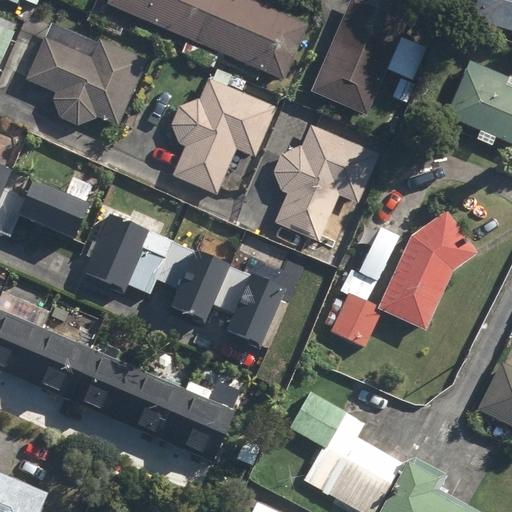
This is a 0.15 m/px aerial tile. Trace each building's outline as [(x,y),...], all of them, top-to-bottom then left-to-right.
[(313,24),(256,0),(112,0),(111,4),(288,81),(313,24)] [(362,0),(355,0),(315,92),(371,116),(391,70),(416,81),(431,48),(406,38),(413,22),(406,19),(412,6),(398,0),(370,0),(369,3),(362,0)] [(511,0),(481,0),(476,19),(511,29),(511,0)] [(0,82),(26,24),(0,12),(0,82)] [(55,23),(30,80),(59,92),(56,99),(64,117),(84,125),(100,118),(101,117),(123,126),(152,60),(104,39),(102,44),(55,23)] [(511,76),(475,61),(452,116),(511,141),(511,86),(510,86),(511,81),(511,76)] [(189,147),(177,176),(221,195),(241,149),(260,157),(281,108),(212,79),(203,99),(182,106),(176,125),(182,144),(189,147)] [(291,194),(278,222),(324,242),(344,195),(363,204),(384,154),(315,125),(306,146),(284,153),(277,172),(284,191),(291,194)] [(0,159),(0,214),(19,171),(4,161),(0,159)] [(97,203),(39,178),(24,214),(82,240),(91,219),(97,203)] [(383,306),(352,292),(334,332),(369,348),(386,311),(432,332),(458,272),(483,255),(451,211),(417,235),(383,306)] [(138,221),(114,214),(88,273),(130,291),(132,285),(153,294),(176,242),(155,233),(138,221)] [(224,256),(201,250),(177,305),(200,315),(198,319),(212,325),(238,265),(224,256)] [(279,279),(258,273),(233,329),(255,338),(253,343),(267,349),(294,288),(279,279)] [(239,412),(0,307),(0,367),(217,462),(239,412)] [(511,364),(505,361),(481,409),(511,424),(511,364)] [(421,457),(406,462),(360,437),(369,424),(315,391),(292,429),(326,450),(308,479),(362,511),(377,511),(402,473),(405,474),(384,511),(486,511),(445,489),(453,475),(421,457)] [(0,469),(0,511),(50,511),(58,494),(0,469)]
